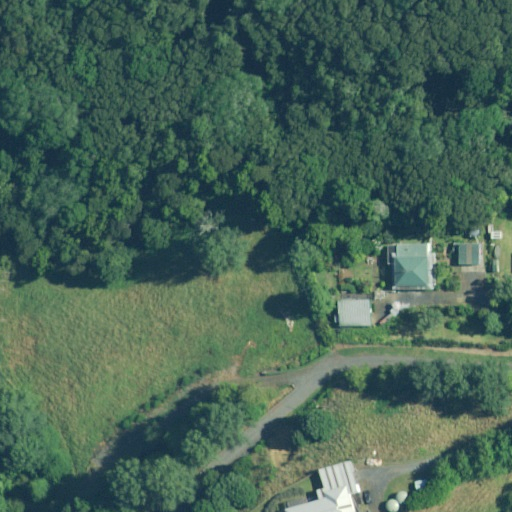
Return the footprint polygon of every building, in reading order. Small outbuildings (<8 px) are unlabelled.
[(472,265),(472,243),(456,243),(455,264),(472,265)] [(380,244),(380,257),(389,265),(394,265),(393,289),(398,289),(434,290),(435,245),(399,244),(380,244)] [(374,256),(364,255),(364,268),(373,268),(374,256)] [(370,316),(370,297),(342,296),(342,316),(370,316)] [(364,492),(361,481),(356,461),(326,470),(331,489),(324,491),(326,501),(292,510),(292,511),(361,511),(356,494),(364,492)] [(436,490),(433,478),(420,481),(422,493),(436,490)] [(407,511),(413,506),(404,497),(395,505),(401,511),(407,511)]
